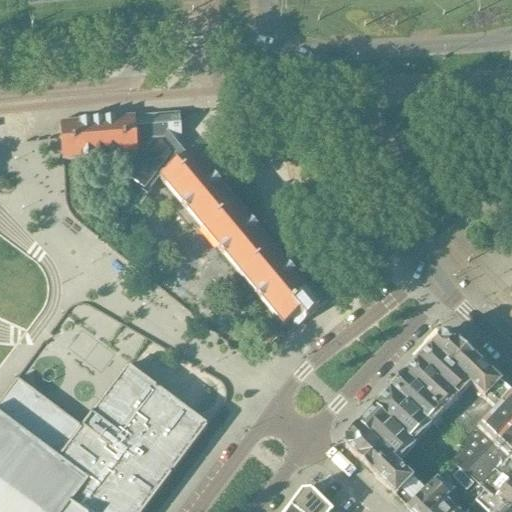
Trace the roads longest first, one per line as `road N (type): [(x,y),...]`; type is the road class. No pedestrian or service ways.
road 1 (residential): [(312,54),(359,97),(381,135),(430,267)]
road 2 (residential): [(430,267),(302,371),(273,413)]
road 3 (residential): [(311,440),(446,292)]
road 4 (secondary): [(312,54),(511,41)]
road 5 (residential): [(0,99),(129,88),(149,43)]
road 6 (secondary): [(0,60),(149,43)]
road 7 (secondary): [(149,43),(273,34)]
road 8 (residential): [(273,413),(197,511)]
